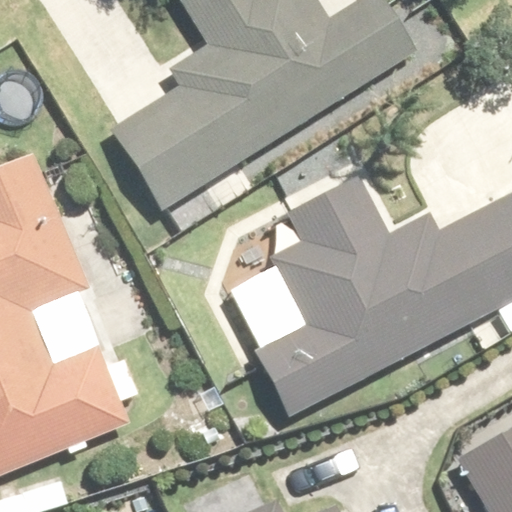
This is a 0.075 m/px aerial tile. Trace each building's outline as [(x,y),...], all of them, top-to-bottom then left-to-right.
[(177,0),(176,1),(210,56),(167,82),(177,99),(112,139),(160,216),(405,65),(369,7),(325,33),(304,0),(177,0)] [(88,297),(35,163),(0,177),(0,484),(123,435),(91,356),(48,373),(27,321),(88,297)] [(386,248),(356,189),(288,223),(307,260),(227,300),(289,423),(500,316),(511,338),(511,337),(511,213),(509,207),(435,244),(426,228),(386,248)] [(511,511),(511,438),(456,472),(480,511),(511,511)] [(329,511),(323,498),(291,511),(329,511)]
